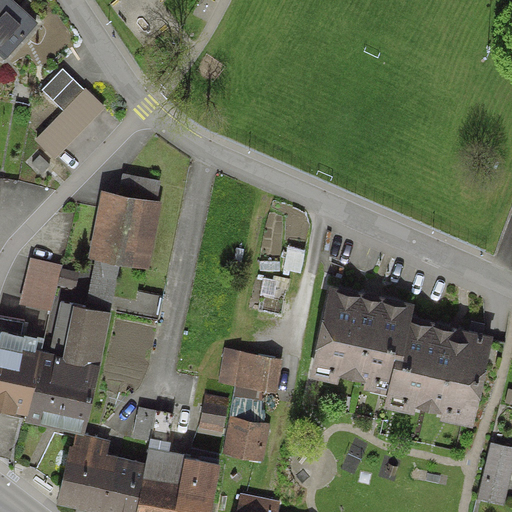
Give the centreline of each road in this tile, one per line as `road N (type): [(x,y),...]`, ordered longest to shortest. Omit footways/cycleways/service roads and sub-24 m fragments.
road 1 (residential): [(150,103),(209,151),(511,285)]
road 2 (unknown): [(322,201),(276,429)]
road 3 (residential): [(0,267),(28,227),(150,103)]
road 4 (residential): [(74,0),(150,103)]
